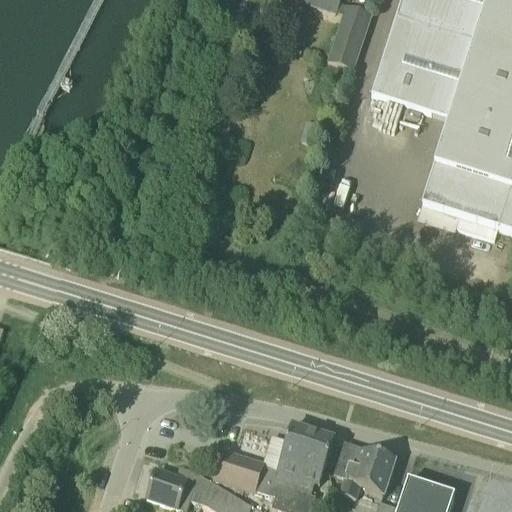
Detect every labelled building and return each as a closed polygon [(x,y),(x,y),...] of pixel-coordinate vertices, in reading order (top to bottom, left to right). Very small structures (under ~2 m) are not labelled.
[(285,0),(285,1),(335,18),(340,0),(285,0)] [(511,197),(511,0),(402,0),(371,100),(449,125),(432,173),(511,197)] [(354,74),(371,21),(345,12),(327,66),(354,74)] [(304,146),(313,149),(319,132),(309,129),(304,146)] [(222,458),(214,485),(234,491),(234,493),(254,500),(255,497),(274,503),(271,511),(311,511),(315,501),(310,500),(314,488),(319,489),(333,446),(290,432),(276,476),(262,471),(222,458)] [(382,503),(393,467),(361,457),(361,455),(345,450),(339,467),(349,470),(340,499),(355,504),(359,491),(382,503)] [(250,511),(199,480),(180,474),(177,484),(155,477),(146,504),(171,511),(187,511),(191,501),(208,509),(205,511),(250,511)] [(407,485),(406,487),(407,487),(398,511),(449,511),(453,502),(454,500),(407,485)]
